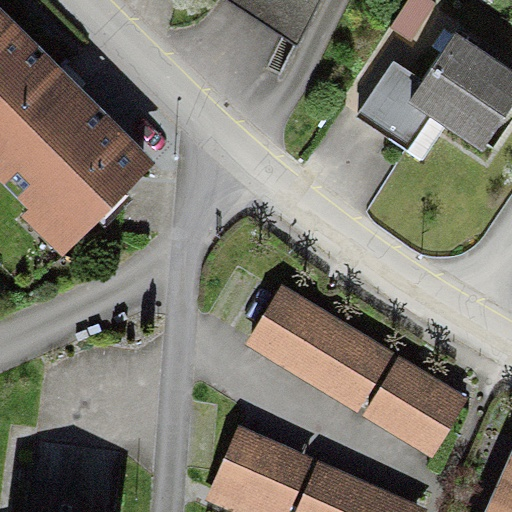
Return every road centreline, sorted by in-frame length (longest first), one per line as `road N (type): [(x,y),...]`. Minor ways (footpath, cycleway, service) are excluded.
road 1 (residential): [(212,130),(186,261),(161,511)]
road 2 (residential): [(462,317),(375,265),(212,130)]
road 3 (residential): [(212,130),(80,0)]
